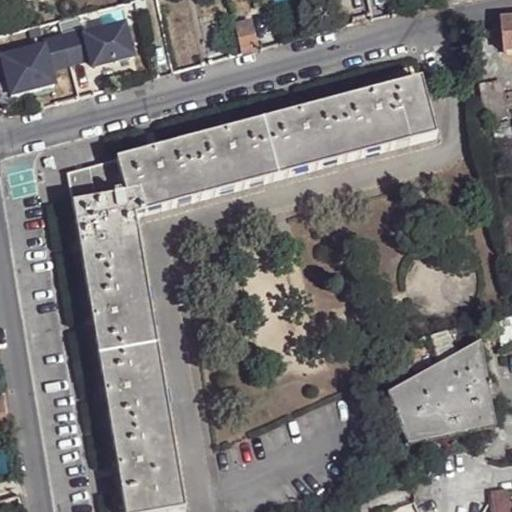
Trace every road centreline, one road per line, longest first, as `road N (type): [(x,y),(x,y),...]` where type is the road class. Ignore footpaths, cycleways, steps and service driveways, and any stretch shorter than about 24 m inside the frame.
road 1 (unclassified): [(511,6),(0,135)]
road 2 (residential): [(0,299),(39,511)]
